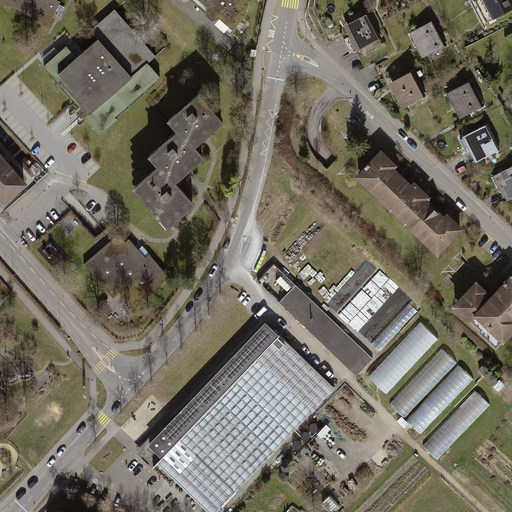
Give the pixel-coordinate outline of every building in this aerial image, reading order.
[(1,0),(49,25),(61,3),(55,0),(1,0)] [(258,5),(251,0),(195,0),(194,2),(234,34),(258,5)] [(474,0),(486,22),(511,9),(511,7),(508,0),(474,0)] [(65,45),(42,66),(103,134),(162,80),(148,66),(159,56),(114,7),(86,32),(95,42),(76,58),(65,45)] [(379,42),(368,19),(347,29),(357,52),(379,42)] [(443,50),(431,25),(410,35),(422,60),(443,50)] [(423,99),(411,75),(390,85),(401,109),(423,99)] [(481,112),(468,86),(446,97),(459,123),(481,112)] [(165,122),(193,150),(224,125),(196,97),(165,122)] [(495,155),(484,131),(464,140),(475,165),(495,155)] [(146,157),(172,186),(202,159),(193,150),(175,133),(146,157)] [(354,176),(438,256),(463,230),(379,150),(354,176)] [(0,153),(0,206),(1,207),(27,184),(0,153)] [(131,189),(166,229),(192,208),(172,186),(156,169),(131,189)] [(511,201),(511,171),(495,179),(508,204),(511,201)] [(62,224),(69,235),(79,228),(73,218),(62,224)] [(117,233),(81,265),(111,299),(119,292),(132,307),(167,277),(147,254),(143,257),(127,239),(124,241),(117,233)] [(452,306),(498,349),(511,334),(511,274),(493,295),(477,280),(452,306)] [(389,303),(401,312),(412,299),(392,284),(383,295),(390,301),(389,303)] [(298,287),(281,303),(357,375),(372,360),(298,287)] [(374,343),(382,350),(419,310),(410,302),(374,343)] [(259,320),(134,452),(163,480),(196,511),(214,511),(311,410),(334,390),(278,337),(259,320)] [(387,395),(439,341),(421,324),(369,378),(387,395)] [(460,365),(444,349),(390,405),(405,420),(460,365)] [(475,383),(462,370),(411,423),(424,436),(475,383)] [(491,407),(476,394),(426,447),(441,461),(491,407)] [(376,454),(386,465),(403,449),(393,438),(376,454)]
